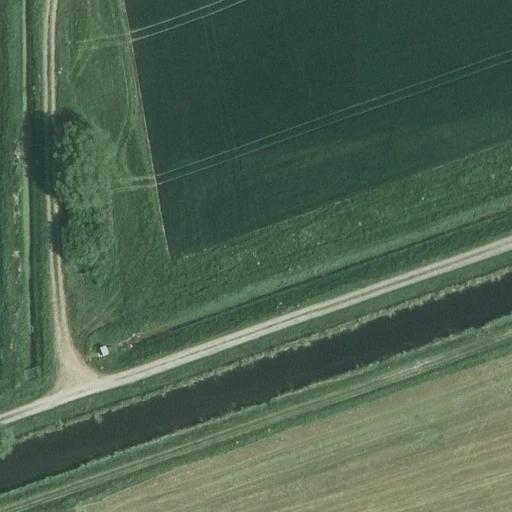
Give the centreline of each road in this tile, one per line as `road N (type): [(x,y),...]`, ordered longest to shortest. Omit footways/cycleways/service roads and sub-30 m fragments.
road 1 (track): [(511,242),(0,423)]
road 2 (track): [(4,511),(511,333)]
